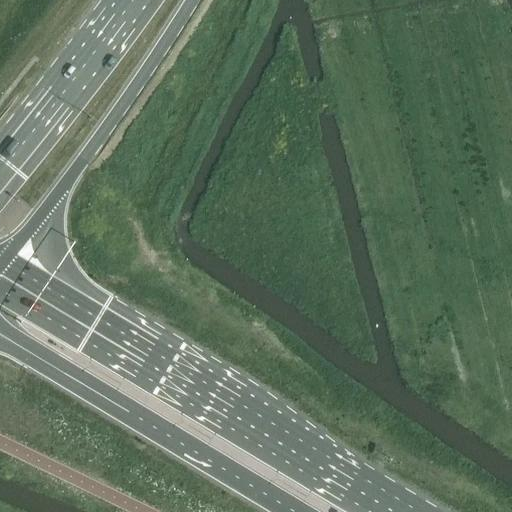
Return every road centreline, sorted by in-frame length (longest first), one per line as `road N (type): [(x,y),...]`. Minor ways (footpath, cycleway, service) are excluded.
road 1 (secondary): [(405,511),(99,314),(1,266)]
road 2 (secondary): [(0,325),(302,511)]
road 3 (primary): [(1,266),(190,0)]
road 4 (primary): [(122,0),(0,157)]
